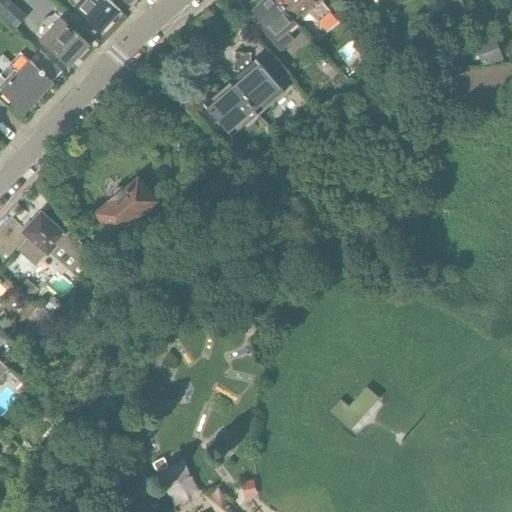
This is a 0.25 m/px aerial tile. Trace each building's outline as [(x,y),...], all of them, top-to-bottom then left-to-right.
[(0,0),(0,13),(11,24),(20,14),(5,1),(6,0),(0,0)] [(67,0),(101,32),(121,12),(108,0),(67,0)] [(301,27),(298,25),(277,0),(254,0),(249,5),(255,11),(254,12),(280,41),(282,43),(301,27)] [(323,1),(322,0),(277,0),(298,25),(309,15),(318,24),(332,12),(323,1)] [(66,23),(47,44),(70,66),(89,45),(66,23)] [(192,55),(201,47),(185,29),(176,37),(192,55)] [(497,38),(476,45),(483,68),(505,61),(497,38)] [(30,60),(8,84),(1,91),(25,113),(54,83),(54,82),(63,72),(40,51),(31,61),(30,60)] [(259,115),(285,92),(257,60),(252,64),(253,53),(235,52),(233,71),(244,72),(231,83),(259,115)] [(233,137),(259,115),(231,83),(219,94),(220,85),(201,82),(200,99),(211,101),(205,105),(233,137)] [(96,155),(79,139),(71,147),(88,164),(96,155)] [(96,214),(116,238),(144,216),(147,221),(162,208),(139,179),(96,214)] [(37,268),(50,255),(50,256),(59,246),(80,265),(82,263),(87,269),(97,258),(92,251),(70,231),(66,235),(42,213),(25,232),(32,238),(19,251),(37,268)] [(0,271),(19,251),(32,238),(25,232),(11,219),(0,231),(0,271)] [(57,319),(43,307),(36,317),(42,322),(34,333),(43,339),(57,319)] [(0,380),(9,370),(3,366),(0,362),(0,380)] [(185,450),(159,463),(178,499),(204,485),(185,450)]
